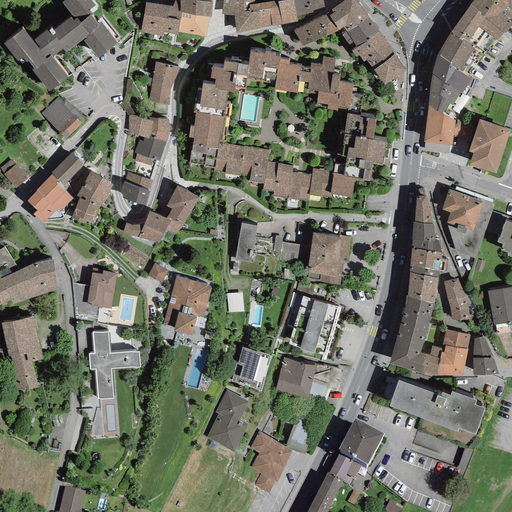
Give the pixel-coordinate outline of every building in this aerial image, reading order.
[(51,31),(52,32),(64,48),(67,52),(83,39),(98,58),(117,43),(101,21),(97,24),(91,16),(93,15),(90,10),(95,6),(91,0),(65,0),(62,2),(72,16),(51,31)] [(182,12),(195,15),(196,0),(179,0),(180,1),(180,7),(179,12),(182,12)] [(211,18),(212,2),(198,0),(196,0),(195,15),(209,18),(211,18)] [(254,4),(254,0),(223,0),(222,13),(233,15),(234,15),(249,14),(249,12),(249,5),(254,4)] [(278,1),(254,4),(249,5),(249,12),(249,14),(234,15),(236,33),(272,26),(297,22),(296,15),(293,0),(289,0),(288,1),(278,2),(278,1)] [(287,0),(288,1),(289,0),(293,0),(296,15),(313,13),(313,9),(325,6),(323,0),(287,0)] [(356,0),(345,0),(331,10),(333,13),(329,16),(339,30),(343,27),(348,31),(368,16),(356,0)] [(511,20),(511,18),(490,0),(473,0),(470,5),(504,33),(511,24),(511,22),(511,20)] [(511,0),(490,0),(511,18),(511,0)] [(180,7),(180,1),(175,1),(172,6),(145,2),(140,32),(163,36),(163,33),(178,35),(178,32),(182,12),(179,12),(180,7)] [(504,33),(470,5),(451,33),(461,40),(462,38),(476,47),(485,53),(495,40),(497,41),(504,33)] [(333,13),(331,10),(294,30),(303,45),(339,30),(329,16),(333,13)] [(206,37),(209,18),(195,15),(182,12),(178,32),(206,37)] [(380,32),(368,16),(348,31),(341,35),(352,51),(380,32)] [(64,48),(51,31),(49,29),(33,41),(23,29),(4,44),(17,61),(22,57),(27,63),(29,61),(35,68),(32,71),(49,92),(68,77),(52,57),(64,48)] [(389,46),(380,32),(352,51),(357,58),(360,56),(364,62),(367,60),(389,46)] [(461,40),(451,33),(437,54),(452,64),(451,66),(465,75),(472,64),(476,66),(485,53),(476,47),(462,38),(461,40)] [(395,53),(389,46),(367,60),(374,69),(395,53)] [(265,54),(250,51),(249,65),(247,80),(275,83),(278,70),(279,59),(280,57),(275,56),(275,53),(265,51),(265,54)] [(406,70),(395,53),(374,69),(385,85),(406,70)] [(452,64),(437,54),(432,74),(462,93),(472,79),(465,75),(451,66),(452,64)] [(290,60),(279,59),(278,70),(275,83),(274,90),(297,94),(298,91),(318,95),(316,106),(327,108),(327,110),(337,112),(338,107),(348,109),(353,84),(339,82),(340,75),(332,74),(335,59),(322,57),(321,65),(311,64),(310,68),(301,67),(301,66),(289,64),(290,60)] [(170,91),(180,67),(155,62),(149,101),(170,106),(170,91)] [(193,112),(196,112),(230,117),(232,105),(226,104),(228,93),(233,93),(234,88),(245,89),(247,80),(249,65),(224,62),(223,69),(213,67),(213,65),(208,65),(206,83),(203,83),(202,89),(198,89),(196,100),(195,99),(193,112)] [(455,106),(462,93),(432,74),(428,106),(448,117),(455,106)] [(41,114),(66,139),(84,119),(59,96),(41,114)] [(428,106),(426,125),(454,130),(455,125),(455,120),(448,117),(428,106)] [(230,117),(196,112),(194,126),(190,126),(188,137),(194,138),(192,151),(191,151),(189,163),(205,166),(204,167),(214,168),(218,143),(218,142),(222,142),(222,140),(226,140),(230,117)] [(149,120),(128,115),(128,133),(144,138),(148,139),(149,137),(153,121),(149,120)] [(376,119),(347,115),(341,156),(347,157),(345,166),(335,164),(334,172),(333,174),(343,175),(354,177),(369,180),(372,164),(382,165),(386,141),(373,139),(376,119)] [(149,117),(149,120),(153,121),(149,137),(166,142),(170,127),(169,119),(149,117)] [(474,123),(458,120),(457,125),(455,125),(454,130),(453,135),(455,135),(455,138),(471,141),(474,123)] [(511,131),(479,120),(468,151),(473,153),(469,164),(496,174),(511,131)] [(454,130),(426,125),(423,142),(425,142),(424,150),(448,154),(449,145),(451,146),(453,135),(454,130)] [(159,161),(166,142),(149,137),(148,139),(144,138),(144,141),(139,139),(134,152),(137,153),(135,160),(151,166),(153,159),(159,161)] [(214,168),(214,170),(225,172),(224,173),(250,176),(249,182),(264,184),(267,161),(269,150),(244,146),(244,147),(218,143),(214,168)] [(72,152),(51,173),(52,174),(64,185),(67,182),(85,165),(72,152)] [(0,168),(4,174),(15,164),(11,159),(0,168)] [(308,195),(312,175),(292,172),(293,165),(267,161),(264,184),(263,190),(273,192),(273,195),(309,201),(310,195),(308,195)] [(15,189),(28,178),(15,164),(4,174),(15,189)] [(352,197),(354,177),(343,175),(333,174),(334,172),(313,169),(312,175),(308,195),(310,195),(329,198),(329,194),(352,197)] [(91,171),(77,196),(79,197),(100,207),(113,185),(91,171)] [(152,180),(127,172),(124,183),(123,182),(120,192),(123,195),(122,198),(145,205),(150,191),(149,191),(152,180)] [(64,185),(52,174),(36,190),(37,191),(27,201),(37,210),(33,214),(43,223),(46,220),(62,218),(77,199),(75,196),(67,182),(64,185)] [(172,209),(166,218),(171,221),(182,227),(199,197),(176,186),(166,206),(172,209)] [(483,202),(449,189),(442,209),(451,212),(447,223),(457,227),(456,231),(465,234),(467,230),(472,232),(483,202)] [(417,196),(413,222),(432,224),(427,196),(417,196)] [(93,223),(100,207),(79,197),(71,219),(85,224),(86,221),(93,223)] [(132,226),(126,223),(122,232),(129,235),(159,243),(166,230),(171,221),(166,218),(149,211),(144,222),(132,226)] [(182,227),(171,221),(166,230),(177,233),(182,227)] [(511,223),(505,221),(497,242),(503,244),(501,250),(508,253),(507,256),(511,257),(511,223)] [(432,224),(413,222),(411,240),(412,240),(411,248),(442,253),(439,241),(435,241),(432,224)] [(251,263),(257,226),(241,223),(235,260),(251,263)] [(339,237),(313,233),(311,246),(307,268),(307,272),(309,272),(308,279),(340,285),(344,258),(347,258),(351,237),(340,235),(339,237)] [(282,242),(283,237),(276,235),(273,252),(280,253),(282,242)] [(307,268),(311,246),(282,242),(280,253),(279,263),(307,268)] [(149,259),(129,246),(123,255),(143,268),(149,259)] [(0,271),(8,266),(10,270),(17,265),(5,247),(4,248),(0,250),(0,271)] [(442,253),(411,248),(408,272),(410,272),(438,278),(440,272),(446,272),(448,260),(441,259),(442,253)] [(12,274),(1,279),(11,299),(13,305),(57,290),(53,259),(33,264),(12,274)] [(481,273),(484,262),(478,260),(475,271),(481,273)] [(168,271),(154,264),(148,276),(162,283),(168,271)] [(8,266),(0,271),(0,277),(1,279),(12,274),(10,270),(8,266)] [(117,274),(93,267),(86,305),(111,309),(113,293),(114,293),(117,274)] [(438,278),(410,272),(407,297),(434,304),(438,278)] [(207,285),(177,276),(163,324),(174,327),(173,330),(191,335),(194,326),(204,329),(207,319),(202,318),(211,288),(207,287),(207,285)] [(0,277),(0,304),(11,299),(1,279),(0,277)] [(457,278),(443,281),(448,301),(464,297),(457,278)] [(511,287),(487,291),(494,326),(507,323),(507,326),(511,324),(511,287)] [(228,290),(229,309),(245,309),(244,289),(228,290)] [(339,305),(303,294),(288,342),(326,354),(339,305)] [(434,304),(407,297),(403,315),(395,346),(420,353),(434,304)] [(467,308),(464,297),(448,301),(450,311),(467,308)] [(470,319),(467,308),(450,311),(452,320),(470,319)] [(33,316),(1,323),(8,357),(11,356),(40,350),(33,316)] [(470,335),(446,329),(443,345),(445,345),(467,349),(470,335)] [(110,353),(109,333),(92,334),(93,353),(89,353),(90,370),(95,370),(96,399),(114,398),(112,369),(140,367),(139,351),(110,353)] [(499,374),(483,337),(474,339),(472,359),(473,375),(499,374)] [(462,375),(467,349),(445,345),(443,353),(441,351),(436,375),(462,375)] [(422,371),(427,355),(420,353),(395,346),(389,364),(421,373),(422,371)] [(441,351),(442,348),(432,346),(430,356),(427,355),(422,371),(436,375),(441,351)] [(261,391),(270,356),(242,347),(231,381),(261,391)] [(42,359),(40,350),(11,356),(12,362),(10,362),(17,392),(37,388),(32,361),(42,359)] [(316,363),(283,358),(278,388),(311,394),(316,363)] [(476,401),(451,391),(449,395),(442,392),(440,396),(399,380),(389,406),(458,432),(459,429),(475,435),(485,409),(474,405),(476,401)] [(248,424),(239,420),(249,401),(226,390),(215,412),(218,414),(206,438),(234,452),(248,424)] [(304,447),(314,422),(297,415),(287,440),(304,447)] [(385,435),(355,419),(338,449),(341,450),(362,462),(367,465),(385,435)] [(293,451),(259,431),(250,448),(259,453),(251,467),(261,473),(254,485),(268,493),(275,481),(276,482),(285,467),(284,467),(293,451)] [(362,462),(341,450),(329,473),(343,480),(342,481),(349,485),(352,477),(354,478),(360,465),(362,462)] [(329,473),(326,472),(306,511),(326,511),(342,481),(343,480),(329,473)] [(85,491),(65,486),(58,511),(83,511),(81,510),(85,491)] [(354,505),(360,493),(352,490),(347,501),(354,505)] [(400,511),(403,506),(390,500),(384,511),(400,511)]
